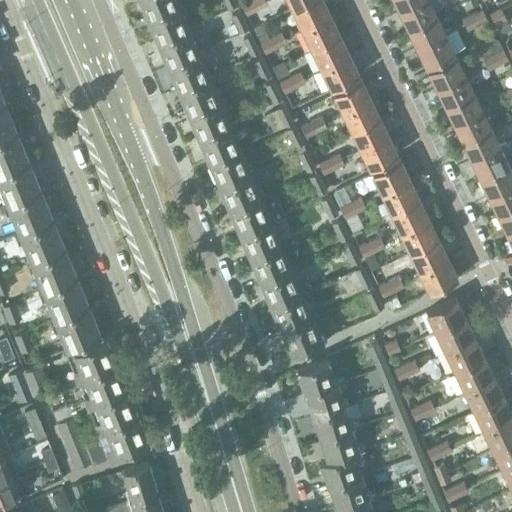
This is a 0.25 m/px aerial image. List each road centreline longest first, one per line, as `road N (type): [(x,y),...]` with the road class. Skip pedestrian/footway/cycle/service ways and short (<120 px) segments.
road 1 (residential): [(0,0),(134,321),(198,511)]
road 2 (secondary): [(30,0),(218,453)]
road 3 (residential): [(295,511),(223,291),(162,152)]
road 4 (residential): [(511,325),(357,0)]
road 5 (secondary): [(218,453),(208,376),(135,150)]
road 6 (residential): [(162,152),(98,0)]
road 7 (secondary): [(135,150),(72,0)]
